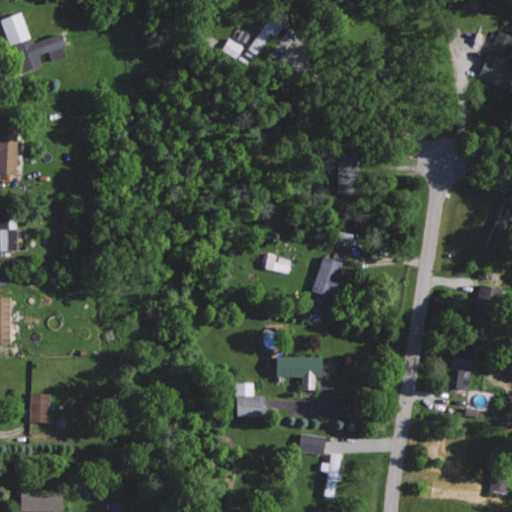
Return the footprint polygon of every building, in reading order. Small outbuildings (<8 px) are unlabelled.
[(0,31),(4,45),(26,38),(18,12),(0,16),(0,31)] [(244,49),(253,54),(267,33),(273,37),(280,25),(265,15),(244,49)] [(511,72),(500,68),(511,37),(493,30),(474,78),(511,92),(511,72)] [(8,45),(17,72),(37,65),(33,54),(43,51),(46,61),(62,56),(55,33),(29,41),(28,38),(8,45)] [(232,58),(239,46),(225,38),(218,50),(232,58)] [(0,173),(12,173),(14,127),(0,126),(0,173)] [(333,195),(352,195),(353,155),(334,155),(333,195)] [(0,250),(12,251),(11,214),(0,213),(0,250)] [(285,273),(288,259),(264,254),(261,268),(285,273)] [(308,291),(328,297),(340,262),(319,255),(308,291)] [(463,389),(469,350),(450,348),(447,369),(453,370),(451,388),(463,389)] [(272,376),(298,376),(298,389),(311,388),(311,376),(318,376),(317,356),(271,357),(272,376)] [(232,417),(261,416),(261,395),(250,395),(250,382),(231,383),(232,417)] [(46,394),(26,393),(25,421),(45,422),(46,394)] [(295,451),(319,453),(321,435),(297,433),(295,451)] [(319,495),(331,497),(339,454),(327,452),(325,464),(318,462),(316,470),(324,471),(319,495)] [(503,477),(486,476),(486,493),(503,494),(503,477)] [(58,510),(58,491),(17,490),(17,509),(58,510)]
